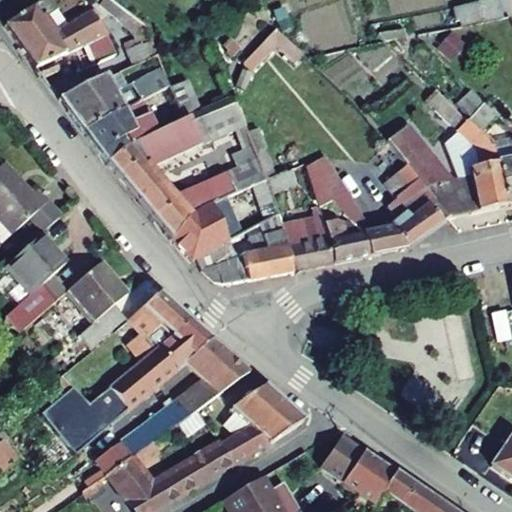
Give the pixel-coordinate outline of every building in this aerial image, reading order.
[(30,10),(4,27),(34,69),(63,55),(49,36),(56,32),(46,19),(56,12),(47,0),(43,0),(29,9),(30,10)] [(126,27),(136,23),(106,0),(103,0),(99,5),(126,27)] [(460,27),(501,19),(496,0),(492,0),(453,8),(456,22),(459,21),(460,27)] [(89,12),(93,19),(98,16),(94,9),(89,12)] [(284,16),(282,9),(272,12),(275,19),(284,16)] [(56,32),(66,26),(56,12),(46,19),(56,32)] [(114,56),(105,37),(93,19),(89,12),(66,26),(56,32),(49,36),(63,55),(86,45),(96,64),(114,56)] [(279,32),(289,28),(286,21),(277,24),(279,32)] [(126,54),(132,67),(155,57),(144,29),(136,23),(126,27),(138,37),(138,38),(142,47),(126,54)] [(393,41),(403,39),(402,31),(377,35),(383,44),(393,41)] [(292,63),(299,57),(274,34),(242,68),(251,75),(274,49),(292,63)] [(123,45),(126,54),(142,47),(138,38),(123,45)] [(405,46),(403,39),(393,41),(399,50),(405,46)] [(129,83),(139,101),(167,86),(157,68),(129,83)] [(113,94),(125,88),(118,74),(106,80),(113,94)] [(82,132),(138,102),(129,86),(125,88),(113,94),(106,80),(104,77),(58,100),(82,132)] [(186,82),(168,89),(182,121),(187,119),(199,147),(233,133),(241,151),(251,147),(246,135),(231,99),(199,113),(186,82)] [(469,91),(454,105),(468,119),(482,104),(469,91)] [(451,182),(407,127),(384,145),(403,168),(447,220),(505,208),(493,150),(434,93),(424,106),(455,136),(474,156),(478,172),(468,173),(469,180),(451,182)] [(126,149),(157,134),(140,102),(138,102),(82,132),(105,165),(126,149)] [(146,173),(199,147),(187,119),(182,121),(183,122),(157,134),(126,149),(105,165),(169,241),(184,220),(185,219),(174,205),(152,180),(146,173)] [(263,151),(255,131),(246,135),(251,147),(254,155),(263,151)] [(511,206),(511,141),(510,142),(511,146),(493,150),(505,208),(511,206)] [(201,152),(199,147),(146,173),(152,180),(171,172),(169,167),(201,152)] [(254,155),(251,147),(241,151),(229,156),(234,169),(256,160),(254,155)] [(368,234),(323,159),(304,170),(314,201),(317,209),(331,201),(349,223),(361,236),(369,258),(406,251),(447,220),(403,168),(382,184),(396,201),(386,208),(397,221),(390,226),(392,228),(389,230),(368,234)] [(265,182),(256,160),(234,169),(224,174),(174,205),(185,219),(224,199),(250,188),(265,182)] [(0,224),(10,236),(29,219),(43,233),(60,217),(36,191),(32,195),(3,164),(0,166),(0,224)] [(295,189),(289,171),(265,182),(270,198),(295,189)] [(270,198),(265,182),(250,188),(263,223),(276,216),(275,213),(270,198)] [(227,242),(240,236),(224,199),(185,219),(184,220),(169,241),(190,263),(194,261),(227,242)] [(317,209),(314,201),(275,213),(276,216),(282,232),(287,247),(292,273),(333,265),(328,241),(322,226),(317,209)] [(282,232),(276,216),(263,223),(257,226),(257,227),(245,234),(246,238),(260,233),(262,237),(282,232)] [(334,221),(322,226),(328,241),(333,265),(369,258),(361,236),(349,223),(340,224),(334,221)] [(0,245),(10,236),(0,224),(0,245)] [(246,282),(292,273),(287,247),(282,232),(262,237),(260,233),(246,238),(252,255),(240,257),(241,260),(237,261),(227,242),(194,261),(201,272),(200,273),(211,284),(221,286),(246,282)] [(28,296),(3,318),(18,335),(65,294),(51,277),(66,264),(41,236),(3,268),(28,296)] [(92,325),(77,338),(89,352),(124,323),(125,322),(112,307),(125,296),(98,265),(65,294),(92,325)] [(140,340),(156,326),(170,337),(189,323),(157,295),(125,322),(124,323),(137,337),(124,346),(138,364),(150,353),(140,340)] [(509,340),(504,314),(491,317),(496,343),(509,340)] [(138,364),(122,376),(86,408),(71,390),(40,415),(75,457),(183,365),(191,374),(201,384),(175,402),(187,418),(195,412),(217,396),(217,395),(246,373),(219,349),(189,323),(170,337),(150,353),(138,364)] [(140,340),(150,353),(170,337),(156,326),(140,340)] [(66,346),(53,357),(60,365),(73,354),(66,346)] [(232,468),(302,423),(263,388),(227,411),(231,415),(248,429),(233,438),(219,447),(232,468)] [(480,430),(494,441),(511,417),(511,415),(498,406),(480,430)] [(187,418),(175,427),(184,439),(204,425),(195,412),(187,418)] [(231,415),(220,427),(233,438),(248,429),(231,415)] [(339,486),(362,453),(340,438),(317,470),(339,486)] [(490,468),(511,483),(511,439),(510,438),(490,468)] [(0,444),(0,474),(15,462),(0,444)] [(150,445),(138,453),(105,477),(131,511),(156,511),(232,468),(219,447),(150,487),(137,469),(157,454),(150,445)] [(355,496),(390,472),(362,453),(339,486),(355,496)] [(447,511),(390,472),(355,496),(371,508),(380,495),(403,511),(447,511)] [(280,511),(269,492),(261,479),(220,504),(224,511),(280,511)] [(300,511),(283,484),(269,492),(280,511),(300,511)] [(85,501),(97,493),(93,488),(81,496),(85,501)] [(355,496),(349,504),(361,511),(367,511),(371,508),(355,496)]
